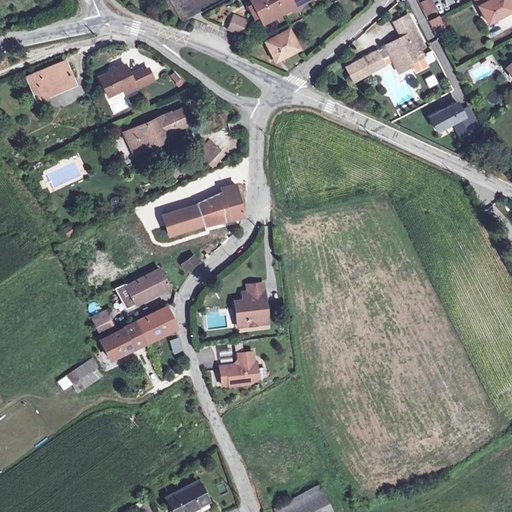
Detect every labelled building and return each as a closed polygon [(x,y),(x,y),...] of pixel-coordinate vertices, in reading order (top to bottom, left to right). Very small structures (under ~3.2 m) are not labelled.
[(249,0),(262,22),(282,11),(290,7),(289,5),(294,2),(297,0),(300,0),(301,1),(303,0),(249,0)] [(430,0),(424,0),(421,2),(426,13),(435,8),(430,0)] [(475,0),(483,15),(491,11),(495,18),(511,9),(507,0),(475,0)] [(491,11),(483,15),(487,22),(495,18),(491,11)] [(234,31),(240,17),(233,14),(227,28),(234,31)] [(385,46),(352,63),(354,66),(348,69),(350,73),(349,76),(352,77),(353,79),(383,64),(381,59),(389,54),(398,71),(411,65),(409,62),(431,51),(429,47),(425,49),(407,15),(394,22),(401,37),(385,45),(385,46)] [(247,20),(240,17),(234,31),(241,34),(247,20)] [(438,17),(429,21),(435,33),(443,28),(438,17)] [(266,41),(275,59),(298,47),(288,29),(266,41)] [(26,76),(35,97),(72,81),(63,61),(26,76)] [(134,88),(147,82),(142,70),(141,68),(130,73),(125,63),(98,76),(108,95),(122,88),(132,83),(134,88)] [(142,70),(147,82),(153,79),(147,68),(142,70)] [(428,89),(438,84),(433,74),(424,79),(428,89)] [(124,93),(134,88),(132,83),(122,88),(124,93)] [(460,137),(470,131),(460,112),(461,112),(457,102),(429,117),(436,130),(452,122),(460,137)] [(470,131),(478,127),(467,107),(461,111),(461,112),(460,112),(470,131)] [(123,132),(133,153),(171,136),(168,130),(167,127),(171,125),(173,128),(186,122),(181,109),(163,117),(162,115),(123,132)] [(209,142),(199,153),(205,159),(216,148),(209,142)] [(216,148),(205,159),(212,165),(222,154),(216,148)] [(196,203),(175,209),(182,230),(192,227),(203,224),(203,223),(242,214),(235,183),(220,187),(222,192),(196,203)] [(182,230),(175,209),(161,214),(168,234),(182,230)] [(181,263),(186,269),(197,261),(192,255),(181,263)] [(114,287),(124,305),(133,301),(134,302),(168,285),(158,266),(124,283),(124,282),(114,287)] [(244,283),(245,291),(263,289),(264,289),(263,280),(244,283)] [(110,289),(90,298),(92,302),(112,293),(110,289)] [(234,300),(236,318),(245,317),(246,324),(267,322),(263,289),(245,291),(242,291),(243,299),(234,300)] [(92,302),(90,298),(83,302),(87,311),(94,307),(92,302)] [(166,306),(136,321),(145,341),(175,326),(166,306)] [(90,318),(99,335),(114,327),(106,310),(90,318)] [(245,317),(236,318),(237,326),(246,324),(245,317)] [(145,341),(136,321),(100,339),(109,358),(145,341)] [(98,336),(94,326),(85,330),(89,340),(98,336)] [(169,340),(173,353),(181,351),(177,338),(169,340)] [(227,382),(227,384),(247,382),(256,377),(254,360),(252,361),(251,350),(236,352),(237,360),(235,363),(218,365),(220,383),(227,382)] [(91,358),(67,375),(76,389),(100,373),(91,358)] [(76,389),(67,375),(62,379),(72,392),(76,389)] [(135,391),(131,384),(126,387),(127,389),(130,394),(135,391)] [(183,511),(198,505),(207,500),(197,480),(165,497),(173,511),(183,511)] [(273,508),(274,511),(332,511),(318,484),(273,508)] [(210,505),(207,500),(198,505),(201,511),(210,505)] [(153,511),(150,502),(141,506),(143,511),(153,511)]
